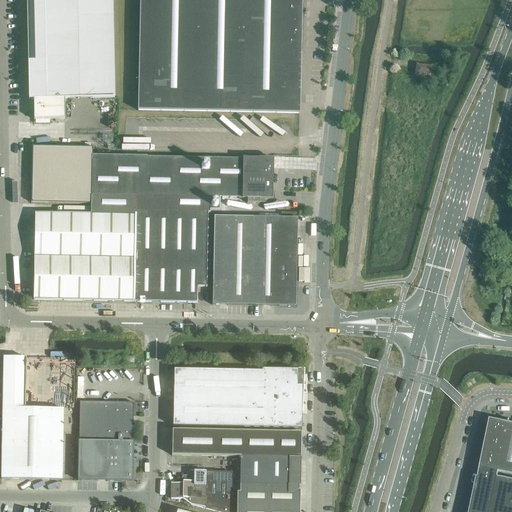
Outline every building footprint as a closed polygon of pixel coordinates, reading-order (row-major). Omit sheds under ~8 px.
[(114,98),(112,0),(26,0),(28,100),(33,100),(34,120),(65,120),(64,99),(114,98)] [(139,0),(138,111),(299,114),(301,16),(301,0),(139,0)] [(431,68),(416,65),(415,75),(429,77),(431,68)] [(91,210),(90,215),(35,214),(33,300),(196,303),(197,287),(206,287),(207,213),(218,214),(218,205),(218,198),(239,198),(239,199),(247,199),(247,204),(259,204),(259,200),(272,200),(273,159),(240,159),(240,160),(147,158),(147,157),(138,157),(138,158),(135,158),(135,157),(126,157),(123,157),(114,156),(114,157),(110,157),(110,156),(102,156),(102,157),(98,157),(98,156),(92,156),(92,148),(32,147),(31,203),(48,203),(55,204),(91,204),(91,210)] [(282,307),(295,307),(295,291),(297,219),(259,218),(214,217),(212,305),(282,307)] [(3,358),(2,408),(1,479),(62,481),(63,410),(25,409),(26,358),(3,358)] [(174,371),(173,426),(301,429),(301,401),(296,401),(297,387),(292,387),(292,373),(174,371)] [(79,441),(78,481),(132,482),(133,442),(132,442),(133,422),(131,422),(131,417),(133,417),(133,403),(80,402),(79,441)] [(480,467),(478,473),(497,477),(498,473),(511,475),(511,425),(508,425),(509,421),(508,421),(508,425),(503,424),(503,423),(489,420),(489,422),(491,422),(482,467),(480,467),(480,466),(480,467)] [(172,456),(240,457),(239,493),(237,493),(236,511),(299,511),(300,491),(298,491),(298,487),(300,487),(301,433),(172,431),(172,456)] [(191,505),(205,509),(216,511),(235,511),(235,500),(231,500),(232,473),(205,472),(191,476),(191,482),(183,482),(183,484),(172,484),(171,499),(183,500),(183,498),(191,499),(191,505)] [(511,511),(511,480),(497,477),(478,473),(477,478),(469,511),(511,511)]
